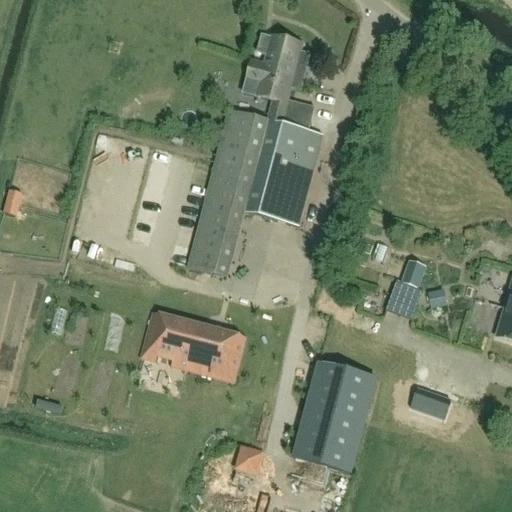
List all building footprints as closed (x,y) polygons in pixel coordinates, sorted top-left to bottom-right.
[(273,38),(273,40),(263,37),(258,53),(268,56),(265,67),(265,68),(284,73),(283,77),(293,80),(291,90),(301,92),(311,57),(300,54),(302,46),(273,38)] [(265,68),(265,67),(251,63),(247,81),(261,85),(257,99),(272,103),(267,123),(310,132),(316,110),(288,103),(291,90),(301,93),(301,92),(291,90),(293,80),(283,77),(284,73),(265,68)] [(310,132),(267,123),(229,113),(187,271),(228,282),(246,216),(299,230),(324,136),(310,132)] [(410,264),(402,285),(417,291),(426,269),(410,264)] [(511,289),(498,339),(511,342),(511,289)] [(440,293),(428,296),(431,311),(443,308),(440,293)] [(437,341),(455,347),(472,302),(454,295),(437,341)] [(152,321),(142,360),(157,364),(158,359),(173,363),(171,368),(234,385),(244,346),(152,321)] [(257,345),(256,392),(276,393),(277,346),(257,345)] [(377,383),(320,368),(294,465),(351,480),(377,383)] [(420,391),(414,409),(446,421),(453,402),(420,391)] [(453,511),(456,498),(411,491),(407,511),(453,511)]
